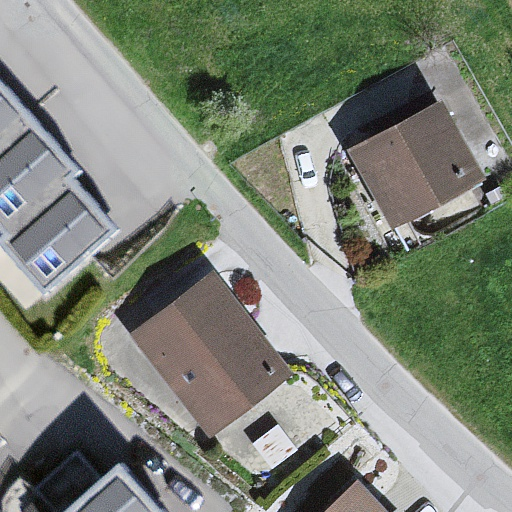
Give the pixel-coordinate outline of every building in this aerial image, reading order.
[(0,110),(0,277),(26,304),(100,233),(51,182),(60,173),(0,110)] [(435,111),(349,154),(390,236),(476,192),(435,111)] [(262,374),(182,271),(107,328),(186,431),(262,374)] [(122,511),(84,472),(41,511),(122,511)] [(347,511),(326,489),(301,511),(347,511)]
